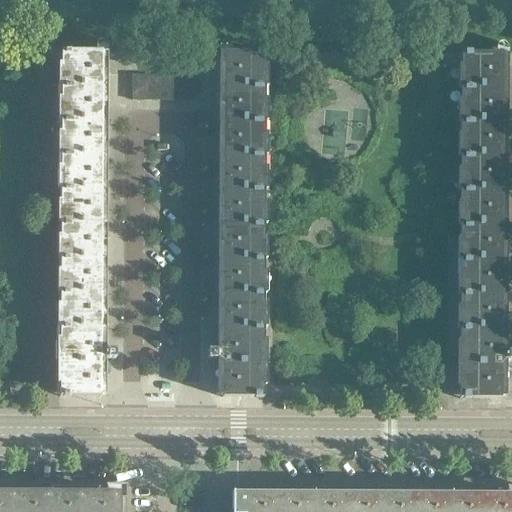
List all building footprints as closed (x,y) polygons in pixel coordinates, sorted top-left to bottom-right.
[(101,349),(101,209),(102,52),(61,52),(59,397),(100,397),(101,375),(106,373),(106,359),(107,359),(116,359),(116,350),(107,350),(107,351),(106,351),(106,349),(101,349)] [(263,398),(264,210),(265,53),(224,53),(222,349),(217,349),(217,351),(207,351),(207,360),(217,360),(217,370),(222,370),(222,398),(263,398)] [(501,350),(501,211),(502,54),(461,54),(461,69),(459,399),(500,399),(500,372),(505,372),(505,361),(511,361),(511,352),(506,352),(505,350),(501,350)] [(145,101),(145,76),(132,76),(131,101),(145,101)] [(157,101),(157,76),(145,76),(145,101),(157,101)] [(169,101),(169,76),(157,76),(157,101),(169,101)] [(181,101),(181,76),(169,76),(169,101),(181,101)] [(194,101),(194,76),(181,76),(181,101),(194,101)] [(0,511),(120,511),(120,498),(0,497),(0,511)] [(511,511),(511,499),(232,499),(232,511),(511,511)]
